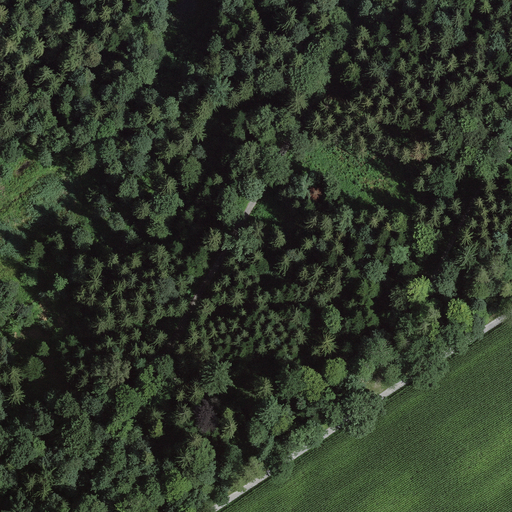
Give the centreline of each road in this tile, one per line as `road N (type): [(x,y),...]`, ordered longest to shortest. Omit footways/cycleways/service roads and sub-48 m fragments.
road 1 (track): [(80,511),(368,0)]
road 2 (track): [(209,511),(511,312)]
road 3 (track): [(380,398),(463,218),(511,145)]
